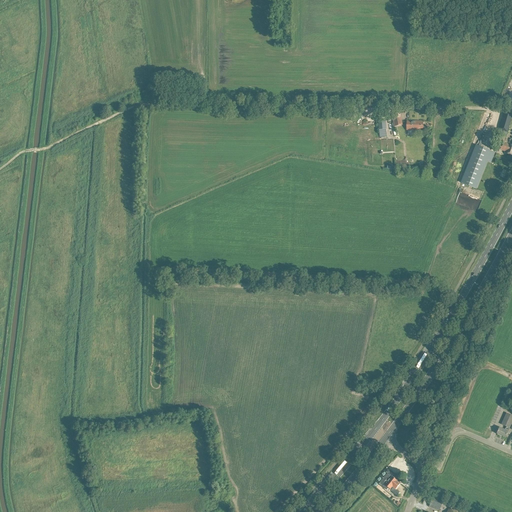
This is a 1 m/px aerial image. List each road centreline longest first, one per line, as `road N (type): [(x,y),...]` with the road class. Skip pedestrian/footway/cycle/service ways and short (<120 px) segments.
road 1 (primary): [(511,201),(373,431)]
road 2 (primary): [(385,438),(511,232)]
road 3 (track): [(202,106),(136,105),(48,147),(19,152),(0,169)]
road 4 (track): [(404,107),(202,106)]
